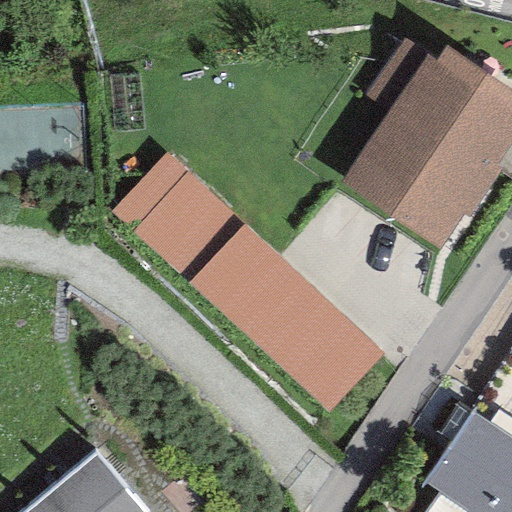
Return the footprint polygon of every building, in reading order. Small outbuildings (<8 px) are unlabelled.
[(511,91),(445,47),(436,62),(402,40),(365,96),(388,111),(339,186),(437,251),(462,214),(468,217),(500,170),(496,167),(511,142),(511,91)] [(385,355),(241,224),(164,154),(111,212),(188,282),(186,285),(329,415),(385,355)] [(511,347),(480,395),(508,414),(511,407),(511,347)] [(511,511),(511,439),(470,412),(422,485),(463,511),(511,511)] [(144,511),(96,454),(25,511),(144,511)]
